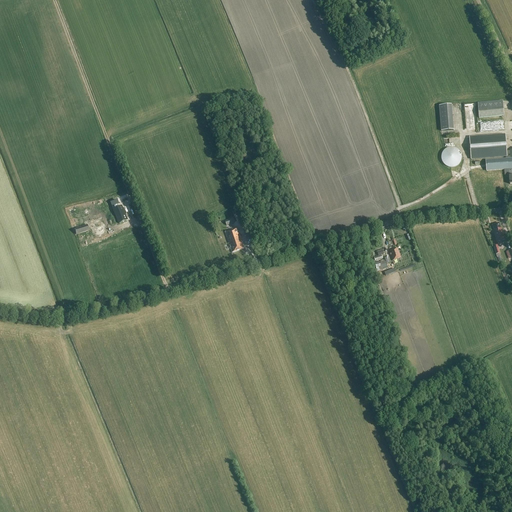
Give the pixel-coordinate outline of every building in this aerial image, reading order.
[(478,103),(479,118),(504,116),(503,101),(478,103)] [(451,105),(439,106),(441,131),(453,130),(451,105)] [(469,137),(471,159),(506,157),(506,159),(486,160),(487,171),(509,169),(510,184),(511,184),(511,149),(510,150),(511,151),(507,151),(505,134),(469,137)] [(461,156),(461,154),(460,152),(459,151),(457,149),(456,148),(454,148),(452,147),(450,148),(449,148),(447,149),(445,150),(444,151),(443,152),(442,154),(441,156),(441,158),(442,160),(442,161),(443,163),(444,164),(446,166),(447,167),(449,167),(451,168),(453,168),(454,167),(456,166),(458,165),(459,164),(460,163),(461,161),(461,159),(462,157),(461,156)] [(125,221),(120,207),(112,210),(117,224),(125,221)] [(94,226),(98,238),(105,235),(104,232),(108,230),(104,218),(97,220),(99,224),(94,226)] [(493,231),(496,242),(505,240),(503,231),(502,231),(499,223),(492,225),(494,231),(493,231)] [(74,229),(76,235),(88,231),(87,225),(74,229)] [(225,232),(232,252),(244,249),(237,228),(225,232)] [(397,248),(390,251),(393,261),(401,258),(399,251),(398,251),(397,248)]
